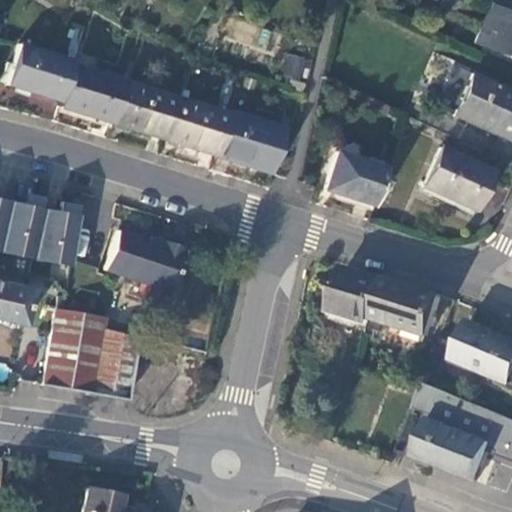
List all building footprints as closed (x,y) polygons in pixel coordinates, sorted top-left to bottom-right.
[(511,17),(489,7),(473,43),(511,61),(511,17)] [(72,64),(72,62),(18,45),(4,85),(59,102),(72,64)] [(280,75),(305,78),(307,56),(282,54),(280,75)] [(57,107),(111,124),(125,82),(72,64),(59,102),(57,107)] [(511,126),(511,94),(470,75),(451,115),(506,140),(511,126)] [(111,124),(163,141),(176,99),(125,82),(111,124)] [(163,141),(215,157),(228,116),(176,99),(163,141)] [(215,157),(270,175),(285,129),(230,111),(228,116),(215,157)] [(491,172),(439,149),(421,187),(474,209),(491,172)] [(322,190),(374,206),(385,168),(335,152),(322,190)] [(180,243),(159,236),(157,241),(147,239),(111,228),(100,270),(167,287),(180,243)] [(373,318),(383,283),(344,271),(332,309),(371,322),(373,318)] [(443,296),(385,277),(383,283),(373,318),(429,336),(443,296)] [(30,290),(0,283),(0,319),(23,324),(30,290)] [(101,320),(54,310),(41,384),(123,399),(133,337),(100,330),(101,320)] [(511,339),(471,322),(454,361),(511,384),(511,339)] [(490,444),(430,419),(415,457),(475,481),(490,444)] [(85,488),(79,511),(121,511),(116,511),(120,495),(85,488)]
